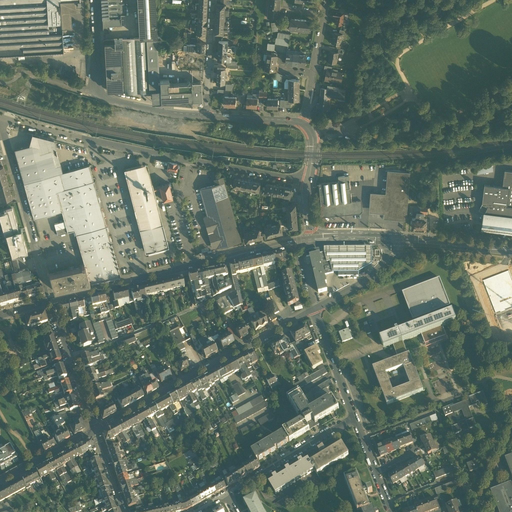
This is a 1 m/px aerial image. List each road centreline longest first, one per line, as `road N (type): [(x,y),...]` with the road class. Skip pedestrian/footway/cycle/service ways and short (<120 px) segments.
road 1 (residential): [(5,120),(308,181)]
road 2 (residential): [(314,310),(96,431)]
road 3 (unclassified): [(225,257),(233,289),(69,356)]
road 4 (unclassified): [(311,133),(329,126),(364,136),(469,129),(511,118)]
road 5 (residential): [(205,115),(97,92),(92,0)]
road 6 (residential): [(5,120),(50,300)]
road 7 (secondary): [(50,300),(225,257)]
road 8 (residential): [(225,495),(354,417)]
road 9 (unknown): [(119,168),(149,162),(169,250),(142,256)]
